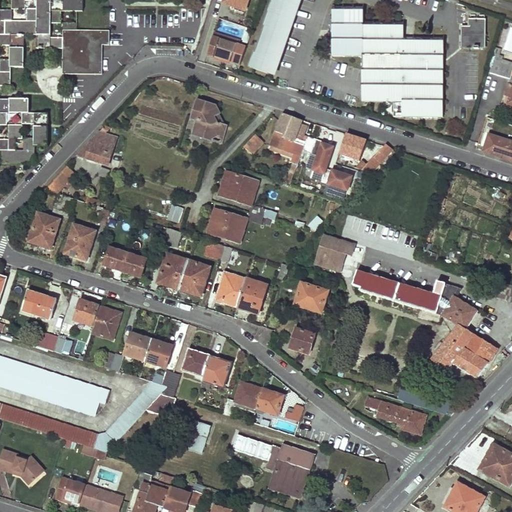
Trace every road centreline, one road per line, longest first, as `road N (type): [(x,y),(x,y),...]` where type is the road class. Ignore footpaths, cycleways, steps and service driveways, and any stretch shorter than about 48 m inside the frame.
road 1 (residential): [(0,219),(131,76),(163,65),(511,174)]
road 2 (residential): [(0,251),(233,330),(357,428),(426,465)]
road 3 (unknown): [(287,101),(214,171),(196,205)]
road 4 (secondary): [(426,465),(511,376)]
